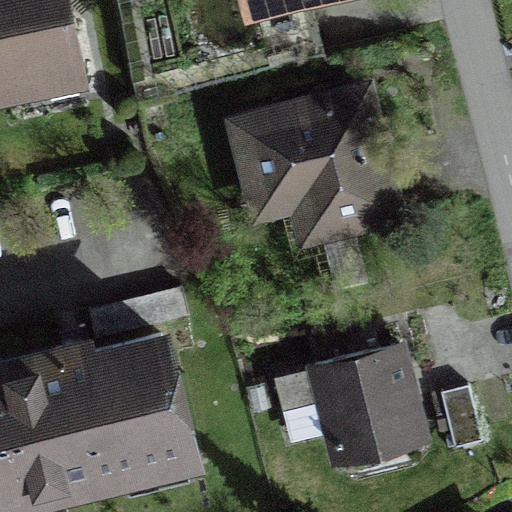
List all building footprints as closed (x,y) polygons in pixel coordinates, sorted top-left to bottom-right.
[(69,0),(0,0),(0,109),(88,90),(69,0)] [(359,0),(245,0),(253,33),(361,7),(359,0)] [(411,227),(374,85),(231,123),(259,230),(297,220),(306,255),(411,227)] [(176,283),(101,305),(109,332),(184,310),(176,283)] [(100,333),(0,356),(0,511),(12,511),(207,466),(173,326),(102,343),(100,333)] [(400,338),(277,367),(293,432),(325,425),(331,450),(421,428),(400,338)] [(467,380),(436,387),(449,442),(480,434),(467,380)]
